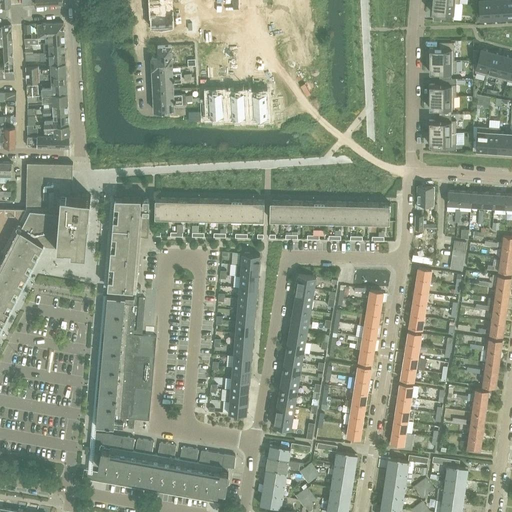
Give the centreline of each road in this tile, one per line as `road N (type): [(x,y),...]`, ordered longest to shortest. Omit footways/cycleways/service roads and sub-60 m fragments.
road 1 (residential): [(242,511),(289,259),(404,258)]
road 2 (residential): [(404,258),(361,511)]
road 3 (residential): [(415,0),(410,171)]
road 4 (residential): [(141,35),(257,35),(258,0)]
road 5 (residential): [(79,151),(72,10)]
road 6 (residential): [(191,511),(71,491)]
